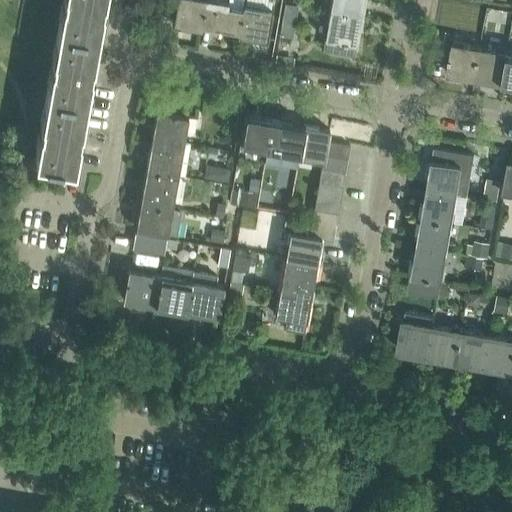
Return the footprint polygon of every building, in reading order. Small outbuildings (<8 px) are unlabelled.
[(63,0),(57,31),(98,38),(104,0),(63,0)] [(176,0),(172,23),(200,28),(205,0),(176,0)] [(205,0),(200,28),(238,35),(242,9),(227,6),(228,1),(222,0),(205,0)] [(294,36),(300,3),(286,0),(280,33),(294,36)] [(361,14),(362,0),(330,0),(329,8),(361,14)] [(242,9),(238,35),(265,39),(271,9),(243,4),(242,9)] [(353,55),(361,14),(329,8),(322,49),(353,55)] [(86,103),(98,38),(57,31),(46,95),(86,103)] [(447,72),(475,77),(481,46),(453,41),(447,72)] [(475,77),(502,82),(508,51),(481,46),(475,77)] [(511,51),(508,51),(502,82),(511,84),(511,51)] [(74,169),(86,103),(46,95),(34,161),(74,169)] [(169,139),(183,142),(188,116),(156,111),(150,145),(167,148),(169,139)] [(240,146),(265,150),(267,136),(277,137),(280,120),(246,115),(240,146)] [(265,150),(299,156),(304,125),(280,120),(277,137),(267,136),(265,150)] [(329,129),(304,125),(299,156),(322,160),(323,155),(326,141),(327,142),(327,141),(329,129)] [(150,145),(146,169),(177,175),(183,142),(169,139),(167,148),(150,145)] [(326,141),(323,155),(347,159),(349,145),(327,141),(327,142),(326,141)] [(434,147),(427,188),(455,193),(467,195),(474,154),(434,147)] [(322,160),(320,168),(344,172),(347,159),(323,155),(322,160)] [(208,162),(206,174),(230,178),(232,166),(208,162)] [(342,186),(344,172),(320,168),(318,182),(342,186)] [(171,208),(177,175),(146,169),(142,193),(159,196),(157,206),(171,208)] [(498,197),(502,178),(489,176),(486,194),(498,197)] [(318,182),(316,195),(340,199),(342,186),(318,182)] [(427,188),(422,217),(450,222),(455,193),(427,188)] [(167,232),(171,208),(157,206),(159,196),(142,193),(136,227),(167,232)] [(337,212),(340,199),(316,195),(313,208),(337,212)] [(313,208),(311,222),(335,226),(337,212),(313,208)] [(422,217),(417,245),(445,251),(450,222),(422,217)] [(290,231),(285,256),(317,261),(321,238),(333,240),(335,226),(311,222),(309,235),(290,231)] [(136,263),(159,267),(163,238),(140,234),(136,263)] [(472,238),(467,264),(487,267),(491,241),(472,238)] [(417,245),(409,288),(438,293),(445,251),(417,245)] [(312,286),(317,261),(285,256),(279,289),(292,292),(294,283),(312,286)] [(159,274),(154,305),(185,311),(191,279),(193,270),(161,264),(159,274)] [(129,268),(123,299),(154,305),(159,274),(129,268)] [(191,279),(185,311),(217,316),(222,293),(222,285),(191,279)] [(292,292),(279,289),(274,313),(286,315),(284,327),(304,331),(312,286),(294,283),(292,292)] [(405,310),(399,348),(428,353),(433,325),(435,316),(405,310)] [(433,325),(428,353),(457,358),(462,330),(433,325)] [(462,330),(457,358),(485,363),(490,335),(462,330)] [(511,338),(490,335),(485,363),(511,368),(511,338)]
